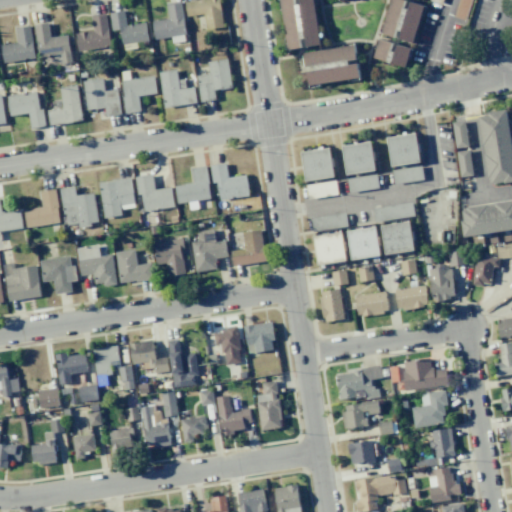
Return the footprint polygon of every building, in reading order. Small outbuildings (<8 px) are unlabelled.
[(223,27),(218,0),(194,0),(184,2),(187,16),(203,14),(205,30),(223,27)] [(313,0),(320,44),(307,46),(306,38),(301,38),(302,47),(288,49),(280,0),(295,0),(296,4),(300,4),(299,0),(313,0)] [(389,0),(405,0),(403,7),(407,9),(409,2),(423,6),(411,42),(397,38),(400,31),(396,29),(393,37),(380,33),(389,0)] [(456,0),(471,0),(465,20),(452,16),(456,0)] [(171,36),(172,43),(186,41),(180,2),(165,4),(167,19),(151,21),(154,39),(171,36)] [(145,22),(126,25),(124,11),(108,13),(111,31),(119,30),(121,44),(148,40),(145,22)] [(90,16),(93,30),(74,33),(77,52),(110,46),(105,14),(90,16)] [(67,35),(51,37),(48,22),(33,24),(38,56),(59,53),(61,64),(72,63),(67,35)] [(35,58),(30,25),(15,28),(17,42),(1,45),(3,62),(35,58)] [(379,38),(393,42),(390,51),(394,52),(396,44),(410,49),(404,67),(373,57),(379,38)] [(359,77),(308,84),(306,72),(314,70),(314,65),(305,67),(302,53),(354,45),(356,59),(348,60),(348,64),(357,63),(359,77)] [(206,62),(208,74),(196,76),(200,101),(215,99),(214,90),(231,88),(227,59),(206,62)] [(194,87),(185,88),(184,79),(176,80),(175,69),(158,71),(162,107),(195,103),(194,87)] [(156,93),(154,76),(120,80),(124,113),(140,111),(137,95),(156,93)] [(82,81),(86,110),(104,107),(105,116),(121,114),(117,88),(104,90),(102,78),(82,81)] [(82,120),(76,85),(58,88),(61,108),(46,110),(49,126),(82,120)] [(43,126),(38,92),(6,96),(9,116),(28,113),(30,128),(43,126)] [(487,112),(506,110),(511,151),(511,179),(491,183),(490,177),(487,178),(478,116),(488,115),(487,112)] [(455,148),(467,147),(464,120),(451,122),(455,148)] [(386,137),(416,132),(421,161),(391,166),(386,137)] [(342,146),(372,141),(376,171),(347,175),(342,146)] [(301,153),(329,148),(333,176),(305,181),(301,153)] [(456,151),(459,177),(472,176),(469,149),(456,151)] [(209,165),(212,183),(216,182),(218,200),(249,195),(245,175),(228,177),(225,163),(209,165)] [(136,176),(142,211),(174,206),(171,186),(154,189),(151,174),(136,176)] [(121,216),(120,208),(134,206),(131,178),(98,182),(103,218),(121,216)] [(59,188),(64,225),(78,223),(79,226),(97,224),(93,193),(76,195),(74,186),(59,188)] [(26,228),(60,222),(55,189),(39,191),(42,207),(23,209),(26,228)] [(463,236),(511,229),(511,199),(466,207),(466,210),(461,211),(463,221),(460,221),(463,236)] [(0,230),(22,228),(20,211),(1,213),(0,203),(0,230)] [(380,224),(409,220),(413,247),(385,252),(380,224)] [(346,230),(375,225),(379,253),(351,258),(346,230)] [(190,241),(195,272),(216,268),(215,258),(227,257),(224,240),(215,241),(213,229),(195,232),(197,241),(190,241)] [(233,266),(266,261),(260,229),(241,232),(244,248),(230,251),(233,266)] [(312,234),(341,230),(345,257),(317,262),(312,234)] [(155,265),(166,264),(167,276),(185,273),(181,238),(152,242),(155,265)] [(496,245),(511,242),(511,256),(498,258),(496,245)] [(134,249),(115,251),(119,283),(152,278),(150,263),(136,265),(134,249)] [(446,251),(463,249),(466,263),(448,266),(446,251)] [(476,255),(497,257),(498,258),(497,266),(492,266),(490,283),(482,282),(482,285),(472,283),(476,255)] [(55,294),(71,291),(70,281),(74,281),(71,256),(39,260),(42,282),(53,280),(55,294)] [(399,260),(414,258),(416,272),(402,274),(399,260)] [(8,302),(41,296),(35,265),(11,269),(12,275),(3,277),(8,302)] [(357,267),(371,265),(373,279),(359,281),(357,267)] [(428,268),(432,301),(444,300),(444,299),(450,298),(449,295),(454,294),(451,268),(448,268),(447,266),(428,268)] [(331,271),(345,269),(347,282),(333,285),(331,271)] [(394,289),(424,285),(427,303),(423,304),(423,306),(402,310),(402,307),(397,308),(394,289)] [(320,291),(339,288),(344,318),(325,321),(324,317),(322,317),(319,296),(321,296),(320,291)] [(355,295),(385,291),(388,309),(384,310),(384,313),(363,316),(363,314),(358,314),(355,295)] [(499,337),(511,334),(511,317),(500,319),(500,322),(497,323),(499,337)] [(242,326),(247,353),(274,348),(269,321),(242,326)] [(213,331),(214,345),(221,344),(224,364),(241,362),(236,327),(213,331)] [(194,353),(180,354),(178,339),(167,341),(172,387),(197,384),(194,353)] [(128,342),(131,364),(144,363),(144,369),(154,368),(154,373),(168,371),(166,357),(154,358),(152,340),(128,342)] [(497,344),(499,356),(492,357),(495,376),(511,373),(511,341),(497,344)] [(118,360),(115,345),(92,349),(96,374),(110,372),(109,361),(118,360)] [(58,384),(70,383),(69,374),(86,372),(84,353),(55,355),(58,384)] [(447,384),(445,368),(431,370),(429,358),(400,362),(405,390),(447,384)] [(16,378),(8,379),(6,364),(0,364),(0,388),(1,389),(1,395),(18,393),(16,378)] [(122,390),(133,388),(130,365),(119,367),(122,390)] [(335,373),(338,400),(378,395),(377,387),(370,388),(369,379),(381,378),(379,367),(335,373)] [(260,383),(262,394),(255,395),(260,430),(281,427),(274,381),(260,383)] [(80,402),(96,400),(95,385),(78,386),(80,402)] [(511,387),(498,390),(502,411),(511,409),(511,387)] [(58,406),(57,388),(37,390),(39,408),(58,406)] [(419,394),(421,406),(410,408),(414,428),(444,423),(442,406),(446,405),(444,390),(419,394)] [(164,417),(176,414),(172,391),(160,394),(164,417)] [(215,397),(220,436),(234,434),(233,430),(243,429),(242,424),(250,423),(249,409),(230,411),(228,396),(215,397)] [(344,429),(368,426),(367,414),(378,413),(377,401),(341,404),(344,429)] [(169,444),(167,423),(154,424),(152,406),(140,407),(144,447),(169,444)] [(138,419),(137,407),(124,408),(125,421),(138,419)] [(87,413),(88,426),(100,424),(99,411),(87,413)] [(180,418),(183,441),(193,440),(192,434),(206,432),(204,416),(180,418)] [(453,455),(451,428),(429,430),(431,449),(434,449),(434,457),(453,455)] [(131,448),(130,429),(109,430),(110,450),(131,448)] [(83,452),(95,450),(93,433),(71,437),(75,459),(84,457),(83,452)] [(346,444),(350,465),(374,461),(370,440),(346,444)] [(30,444),(33,465),(56,461),(52,441),(30,444)] [(0,467),(7,468),(7,461),(19,461),(20,445),(0,443),(0,467)] [(430,502),(458,499),(457,484),(451,484),(450,467),(427,469),(430,502)] [(353,480),(357,511),(377,509),(375,496),(404,492),(403,479),(394,480),(393,475),(353,480)] [(300,511),(296,484),(272,487),(276,511),(300,511)] [(238,511),(263,511),(266,511),(263,489),(236,493),(238,511)]
